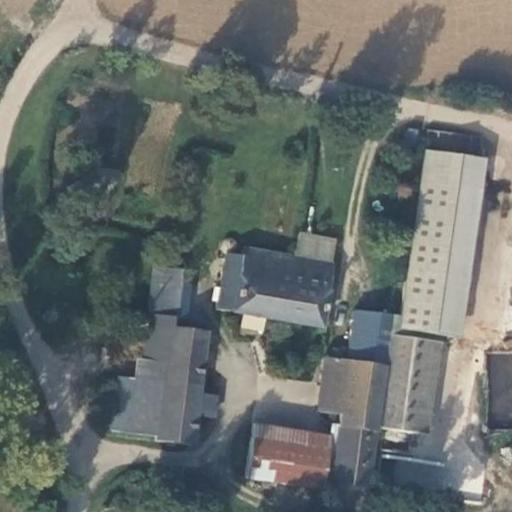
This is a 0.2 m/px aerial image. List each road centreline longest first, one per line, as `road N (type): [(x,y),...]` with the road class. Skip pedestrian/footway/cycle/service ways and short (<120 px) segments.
road 1 (track): [(0,196),(34,346),(91,455)]
road 2 (track): [(76,0),(57,41),(25,72),(3,118),(0,146)]
